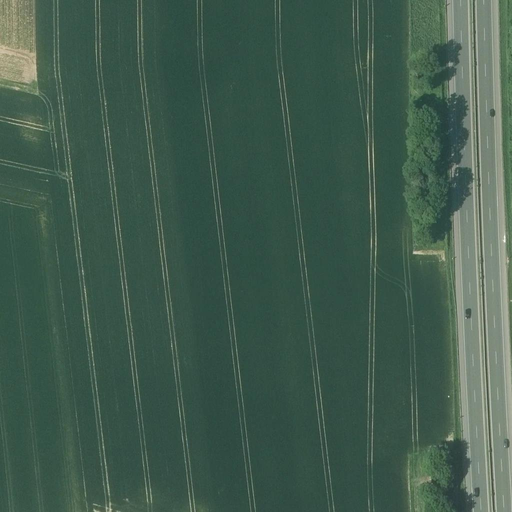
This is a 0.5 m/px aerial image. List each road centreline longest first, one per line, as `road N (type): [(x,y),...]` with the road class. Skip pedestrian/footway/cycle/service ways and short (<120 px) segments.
road 1 (motorway): [(503,511),(484,0)]
road 2 (motorway): [(460,0),(478,511)]
